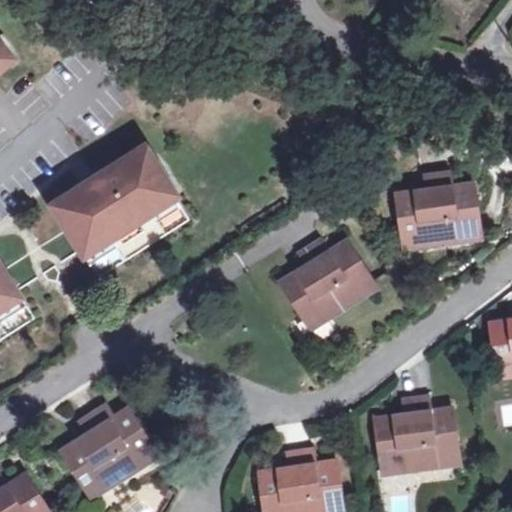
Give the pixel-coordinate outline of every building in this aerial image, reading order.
[(0,76),(2,76),(0,73),(0,70),(14,58),(0,42),(0,76)] [(511,84),(490,81),(486,103),(511,107),(511,104),(511,84)] [(172,192),(178,188),(160,159),(154,163),(144,147),(117,164),(120,169),(97,183),(95,179),(54,205),(83,250),(92,244),(96,250),(177,199),(172,192)] [(424,173),(426,185),(427,194),(417,194),(416,186),(398,188),(403,233),(418,231),(419,244),(459,240),(459,235),(478,233),(473,182),(454,183),(453,170),(424,173)] [(427,194),(426,185),(416,186),(417,194),(427,194)] [(190,220),(177,199),(96,250),(92,244),(83,250),(101,278),(190,220)] [(83,250),(69,229),(5,270),(19,292),(45,275),(49,281),(58,283),(61,273),(57,267),(83,250)] [(404,245),(419,244),(418,231),(403,233),(404,245)] [(300,252),(307,263),(311,269),(303,275),(298,269),(284,279),(310,315),(323,306),(329,315),(363,292),(360,288),(374,279),(346,237),(331,247),(324,236),(300,252)] [(9,298),(19,292),(5,270),(0,262),(0,311),(13,303),(9,298)] [(307,263),(298,269),(303,275),(311,269),(307,263)] [(0,342),(36,319),(19,292),(9,298),(13,303),(0,311),(0,342)] [(323,306),(310,315),(316,324),(329,315),(323,306)] [(511,333),(509,333),(508,326),(488,328),(493,372),(511,370),(511,333)] [(495,384),(511,381),(511,370),(493,372),(495,384)] [(399,396),(401,407),(427,402),(426,392),(399,396)] [(400,407),(402,419),(403,427),(394,429),(392,420),(375,422),(380,467),(398,465),(399,477),(437,473),(436,465),(454,463),(449,414),(431,416),(429,404),(400,407)] [(79,424),(86,435),(91,442),(81,447),(77,441),(62,450),(88,488),(102,479),(108,488),(140,468),(136,462),(152,452),(125,410),(109,420),(102,409),(79,424)] [(403,427),(402,419),(392,420),(394,429),(403,427)] [(86,435),(77,441),(81,447),(91,442),(86,435)] [(287,457),(289,471),(289,477),(279,478),(279,472),(262,474),(267,511),(341,511),(335,464),(317,467),(315,453),(287,457)] [(398,465),(380,467),(382,479),(399,477),(398,465)] [(0,478),(0,511),(47,511),(26,479),(9,490),(1,478),(0,478)] [(102,479),(88,488),(94,497),(108,488),(102,479)]
